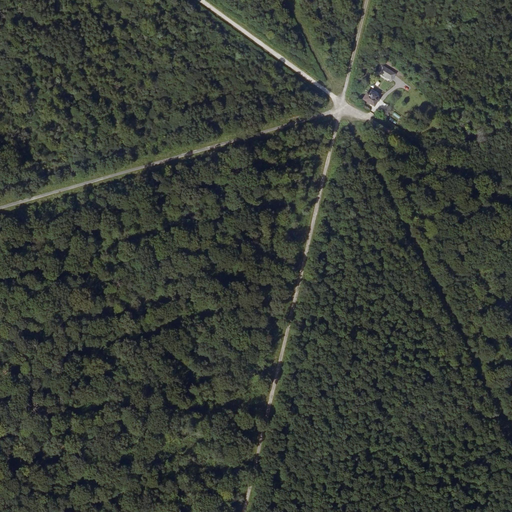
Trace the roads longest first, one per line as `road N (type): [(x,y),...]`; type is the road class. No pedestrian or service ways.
road 1 (track): [(244,511),(368,0)]
road 2 (track): [(343,106),(0,207)]
road 3 (track): [(343,106),(511,209)]
road 4 (track): [(199,0),(343,106)]
